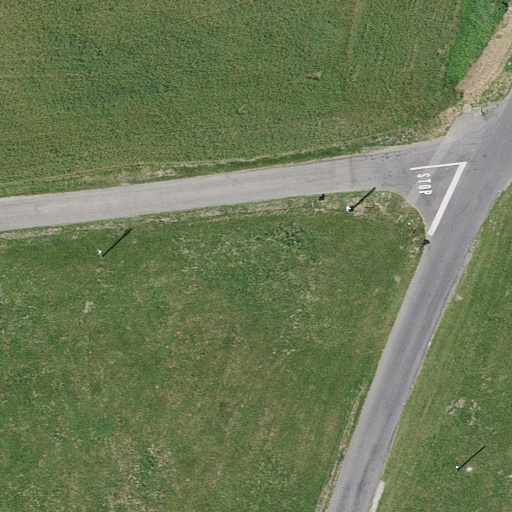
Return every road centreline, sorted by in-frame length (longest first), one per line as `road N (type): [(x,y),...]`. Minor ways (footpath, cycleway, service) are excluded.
road 1 (residential): [(499,165),(0,217)]
road 2 (unclassified): [(499,165),(410,344),(353,511)]
